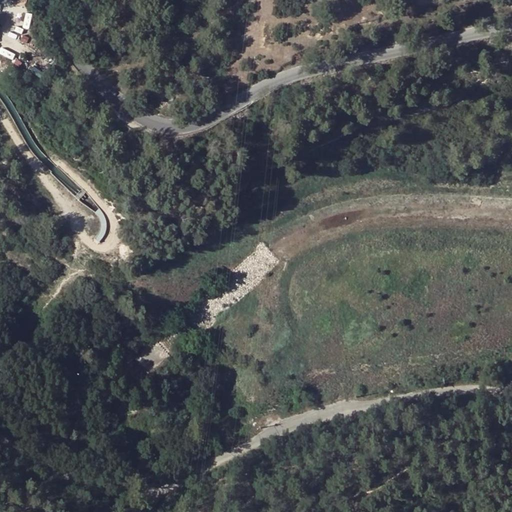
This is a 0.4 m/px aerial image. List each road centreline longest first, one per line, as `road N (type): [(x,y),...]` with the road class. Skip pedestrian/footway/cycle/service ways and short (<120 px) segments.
road 1 (tertiary): [(511,26),(303,70),(191,125),(167,126),(123,108),(60,37),(45,0)]
road 2 (unclassified): [(0,443),(119,491),(162,487),(298,421),(388,397),(511,388)]
